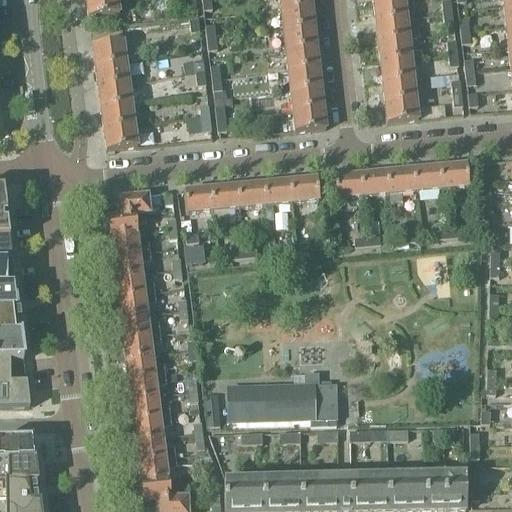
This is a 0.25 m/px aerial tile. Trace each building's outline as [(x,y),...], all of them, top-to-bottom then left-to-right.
[(115,0),(83,0),(87,21),(118,17),(115,0)] [(221,13),(219,0),(218,0),(210,1),(212,14),(221,13)] [(311,10),(309,0),(277,0),(279,13),(311,10)] [(511,0),(501,0),(502,9),(511,8),(511,0)] [(212,14),(210,1),(200,2),(202,15),(212,14)] [(403,1),(372,4),(374,25),(405,21),(403,1)] [(451,16),(450,3),(440,4),(442,17),(451,16)] [(511,29),(511,8),(502,9),(504,31),(511,29)] [(313,30),(311,10),(279,13),(282,34),(313,30)] [(453,30),(451,16),(442,17),(443,31),(453,30)] [(405,21),(374,25),(376,45),(407,41),(405,21)] [(188,23),(188,25),(190,37),(199,36),(198,22),(188,23)] [(467,22),(458,23),(459,36),(468,35),(467,22)] [(213,28),(205,29),(204,29),(206,42),(215,41),(213,28)] [(315,51),(313,30),(282,34),(284,54),(315,51)] [(122,44),(120,33),(90,37),(91,48),(122,44)] [(470,48),(468,35),(459,36),(461,49),(470,48)] [(216,54),(215,41),(206,42),(207,55),(216,54)] [(410,62),(407,41),(376,45),(379,65),(410,62)] [(93,69),(124,65),(122,44),(91,48),(90,48),(93,69)] [(455,44),(454,44),(445,45),(446,58),(456,57),(455,44)] [(315,51),(284,54),(286,74),(318,71),(315,51)] [(457,70),(456,57),(446,58),(448,71),(457,70)] [(412,82),(410,62),(379,65),(381,86),(412,82)] [(204,76),(202,63),(193,64),(194,77),(204,76)] [(472,63),(463,64),(462,65),(464,77),(473,76),(472,63)] [(124,65),(93,69),(96,90),(127,86),(124,65)] [(218,69),(209,70),(210,83),(219,82),(218,69)] [(320,91),(318,71),(286,74),(289,95),(320,91)] [(205,89),(204,76),(194,77),(196,91),(205,89)] [(475,89),(473,76),(464,77),(465,90),(475,89)] [(221,95),(219,82),(210,83),(212,96),(221,95)] [(414,103),(412,82),(381,86),(383,106),(414,103)] [(459,85),(457,85),(450,86),(451,98),(460,98),(459,85)] [(130,107),(127,86),(96,90),(99,111),(130,107)] [(320,91),(289,95),(291,115),(322,112),(320,91)] [(475,97),(467,98),(468,112),(477,111),(475,97)] [(461,110),(460,98),(451,98),(451,100),(453,111),(461,110)] [(414,103),(383,106),(386,126),(417,123),(414,103)] [(130,107),(99,111),(102,132),(133,128),(130,107)] [(208,122),(207,110),(198,111),(200,123),(208,122)] [(224,122),(222,110),(213,111),(215,124),(224,122)] [(325,132),(322,112),(291,115),(293,136),(325,132)] [(210,135),(208,122),(200,123),(201,136),(210,135)] [(225,135),(224,122),(215,124),(216,136),(225,135)] [(133,128),(102,132),(105,154),(136,150),(133,128)] [(466,168),(440,171),(442,193),(468,191),(466,168)] [(442,193),(440,171),(413,173),(415,195),(442,193)] [(413,173),(387,176),(389,198),(389,205),(402,204),(401,197),(415,195),(413,173)] [(488,175),(479,176),(481,188),(489,187),(488,175)] [(389,198),(387,176),(360,178),(362,200),(389,198)] [(362,200),(360,178),(334,181),(336,203),(362,200)] [(316,182),(289,185),(292,207),(318,204),(316,182)] [(289,185),(263,187),(265,209),(292,207),(289,185)] [(265,209),(263,187),(236,190),(238,212),(265,209)] [(491,200),(489,187),(481,188),(482,201),(491,200)] [(238,212),(236,190),(210,192),(212,214),(238,212)] [(212,214),(210,192),(183,195),(185,217),(212,214)] [(173,208),(172,197),(163,198),(165,209),(173,208)] [(118,219),(144,219),(149,218),(147,198),(116,201),(118,219)] [(492,214),(483,215),(484,228),(494,227),(492,214)] [(144,219),(118,219),(106,220),(109,241),(137,237),(136,228),(145,227),(144,219)] [(3,221),(0,221),(0,244),(8,244),(7,235),(6,226),(3,226),(3,221)] [(174,221),(174,222),(166,222),(168,233),(176,232),(174,221)] [(187,225),(180,226),(182,239),(183,238),(189,238),(187,225)] [(495,240),(494,227),(484,228),(485,241),(495,240)] [(177,243),(176,232),(168,233),(169,244),(177,243)] [(457,233),(445,234),(446,243),(458,242),(457,233)] [(446,243),(445,234),(432,235),(433,244),(446,243)] [(295,248),(294,235),(287,235),(288,249),(295,248)] [(139,247),(137,237),(109,241),(111,261),(149,256),(148,246),(139,247)] [(197,237),(189,238),(183,238),(185,248),(198,246),(197,237)] [(419,246),(418,237),(406,238),(407,247),(419,246)] [(378,240),(365,241),(366,251),(379,249),(379,245),(378,240)] [(366,251),(365,241),(352,243),(353,252),(366,251)] [(402,252),(401,243),(393,243),(394,248),(394,253),(402,252)] [(8,244),(0,244),(0,267),(11,268),(8,244)] [(389,244),(379,245),(379,249),(380,255),(390,254),(390,248),(389,244)] [(308,247),(295,248),(296,258),(309,256),(308,247)] [(296,258),(295,248),(288,249),(282,249),(283,259),(296,258)] [(203,268),(201,250),(181,253),(183,270),(203,268)] [(255,252),(243,253),(243,263),(256,262),(255,252)] [(243,263),(243,253),(230,254),(231,264),(243,263)] [(150,266),(149,256),(111,261),(114,281),(142,277),(141,267),(150,266)] [(499,257),(490,256),(489,269),(499,269),(499,257)] [(179,262),(178,262),(171,263),(172,274),(181,273),(179,262)] [(11,268),(0,267),(0,291),(14,291),(11,268)] [(498,283),(499,269),(489,269),(489,282),(498,283)] [(182,283),(181,273),(172,274),(174,284),(182,283)] [(144,288),(142,277),(114,281),(117,302),(154,297),(152,287),(144,288)] [(14,291),(0,291),(0,315),(17,316),(14,291)] [(154,297),(117,302),(119,322),(147,319),(146,308),(155,307),(154,297)] [(498,299),(489,298),(488,311),(498,312),(498,299)] [(187,313),(185,303),(177,304),(178,314),(187,313)] [(497,325),(498,312),(488,311),(488,324),(497,325)] [(188,323),(187,313),(178,314),(179,323),(188,323)] [(17,315),(0,315),(0,338),(19,338),(18,325),(17,316),(17,315)] [(147,319),(119,322),(122,343),(159,338),(157,328),(149,329),(147,319)] [(19,338),(0,338),(0,363),(9,364),(22,363),(22,364),(23,364),(19,338)] [(159,338),(122,343),(124,363),(153,359),(152,349),(160,348),(159,338)] [(196,354),(195,343),(186,344),(188,355),(196,354)] [(198,365),(196,354),(188,355),(189,366),(198,365)] [(154,370),(153,359),(124,363),(127,384),(164,379),(163,369),(154,370)] [(0,363),(0,411),(29,411),(26,385),(9,386),(9,364),(0,363)] [(496,374),(486,373),(486,387),(495,387),(496,374)] [(336,424),(336,390),(336,389),(318,389),(317,377),(303,377),(304,389),(226,390),(227,432),(255,431),(337,430),(336,424)] [(164,379),(127,384),(130,404),(158,400),(157,390),(165,389),(164,379)] [(196,385),(195,385),(186,386),(188,396),(197,395),(196,385)] [(495,400),(495,387),(486,387),(486,400),(495,400)] [(198,405),(197,395),(188,396),(189,406),(198,405)] [(203,399),(206,432),(220,431),(217,398),(203,399)] [(159,411),(158,400),(130,404),(132,423),(169,418),(168,410),(159,411)] [(490,416),(480,415),(480,429),(489,429),(490,416)] [(170,430),(169,418),(132,423),(135,445),(163,442),(162,431),(170,430)] [(201,426),(200,426),(193,427),(194,438),(202,437),(201,426)] [(443,444),(443,433),(432,433),(432,444),(443,444)] [(454,444),(453,433),(443,433),(443,444),(454,444)] [(397,444),(397,434),(386,434),(386,445),(397,444)] [(407,444),(407,434),(397,434),(397,444),(399,444),(407,444)] [(337,435),(327,436),(327,447),(337,446),(337,435)] [(360,446),(359,435),(349,435),(349,446),(360,446)] [(370,446),(370,435),(359,435),(360,446),(370,446)] [(290,447),(289,436),(279,437),(279,448),(290,447)] [(300,447),(300,436),(289,436),(290,447),(300,447)] [(327,447),(327,436),(316,436),(316,447),(327,447)] [(204,455),(202,437),(194,438),(196,456),(204,455)] [(251,448),(251,437),(240,437),(241,449),(251,448)] [(262,448),(261,437),(251,437),(251,448),(262,448)] [(478,438),(469,438),(469,451),(478,451),(478,438)] [(165,452),(163,442),(135,445),(137,466),(174,461),(173,451),(165,452)] [(2,444),(0,443),(0,465),(34,465),(31,443),(23,443),(2,443),(2,444)] [(479,464),(478,451),(469,451),(469,464),(479,464)] [(176,471),(174,461),(137,466),(140,486),(168,483),(167,472),(176,471)] [(213,465),(210,461),(204,461),(206,480),(214,479),(213,465)] [(34,465),(0,465),(0,486),(36,487),(34,465)] [(215,487),(214,479),(206,480),(207,488),(215,487)] [(463,479),(444,480),(444,511),(464,511),(463,479)] [(479,479),(470,480),(470,492),(479,492),(479,479)] [(425,511),(425,480),(405,481),(406,511),(425,511)] [(444,511),(444,480),(425,480),(425,511),(444,511)] [(388,511),(388,481),(369,482),(369,511),(388,511)] [(406,511),(405,481),(388,481),(388,511),(406,511)] [(338,482),(318,483),(319,511),(349,511),(349,482),(339,482),(338,482)] [(350,482),(349,482),(349,511),(369,511),(369,482),(350,482)] [(168,483),(140,486),(142,506),(155,505),(170,499),(169,491),(168,483)] [(301,511),(300,483),(282,484),(282,511),(301,511)] [(319,511),(318,483),(300,483),(301,511),(319,511)] [(37,511),(37,484),(0,484),(0,511),(37,511)] [(263,511),(263,484),(244,485),(244,511),(263,511)] [(282,511),(282,484),(263,484),(263,511),(282,511)] [(244,511),(244,485),(224,485),(224,511),(244,511)] [(178,490),(169,491),(170,499),(179,499),(178,490)] [(479,505),(479,492),(470,492),(471,505),(479,505)] [(187,511),(188,499),(179,499),(170,499),(155,505),(155,511),(187,511)]
